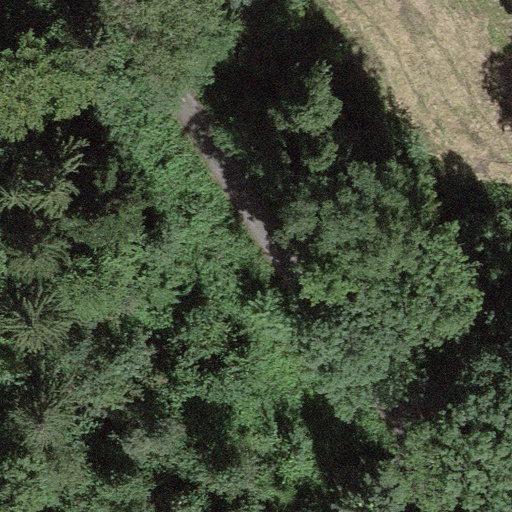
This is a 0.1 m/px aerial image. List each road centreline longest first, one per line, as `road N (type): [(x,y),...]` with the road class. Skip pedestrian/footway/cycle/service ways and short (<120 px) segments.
road 1 (track): [(501,511),(286,314),(104,0)]
road 2 (track): [(375,391),(428,243)]
